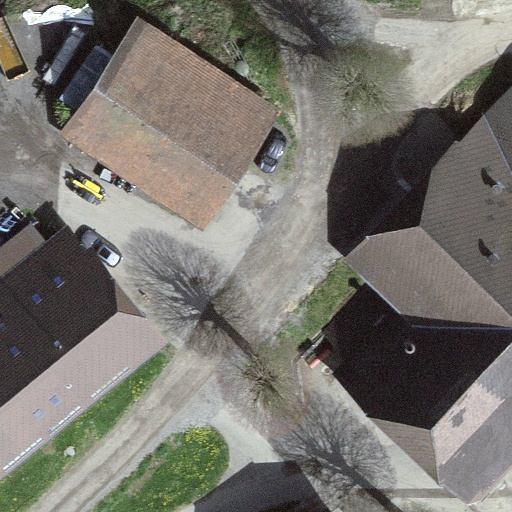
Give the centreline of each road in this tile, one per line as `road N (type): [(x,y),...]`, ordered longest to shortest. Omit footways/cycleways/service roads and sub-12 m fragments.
road 1 (track): [(0,192),(90,207),(165,260),(193,302),(210,364),(274,497)]
road 2 (unclassified): [(327,218),(210,364),(68,511)]
road 3 (track): [(227,511),(364,476),(461,506),(511,506)]
road 4 (track): [(511,40),(454,64),(416,98),(327,218)]
road 5 (unclassified): [(327,218),(321,91),(285,0)]
